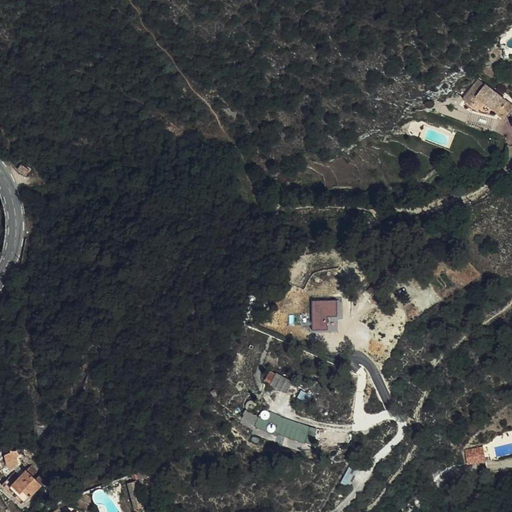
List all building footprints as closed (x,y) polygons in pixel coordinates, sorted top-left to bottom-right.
[(460,100),(462,102),(469,107),(467,110),(485,116),(486,116),(488,117),(491,117),(493,116),(500,120),(509,108),(475,81),(460,100)] [(333,333),(333,317),(318,317),(318,333),(333,333)] [(265,383),(287,394),(292,384),(271,373),(265,383)] [(277,439),(298,449),(304,438),(270,422),(268,426),(259,421),(255,429),(277,439)] [(255,429),(253,434),(275,444),(277,439),(255,429)] [(315,443),(304,438),(298,449),(310,454),(315,443)] [(12,448),(13,453),(8,454),(12,462),(19,467),(25,461),(19,457),(23,452),(23,448),(12,448)] [(33,495),(43,485),(34,477),(39,472),(33,466),(16,485),(23,491),(25,489),(33,495)] [(141,479),(134,481),(137,491),(143,489),(141,479)] [(143,489),(137,491),(140,504),(144,503),(145,506),(148,506),(143,489)]
